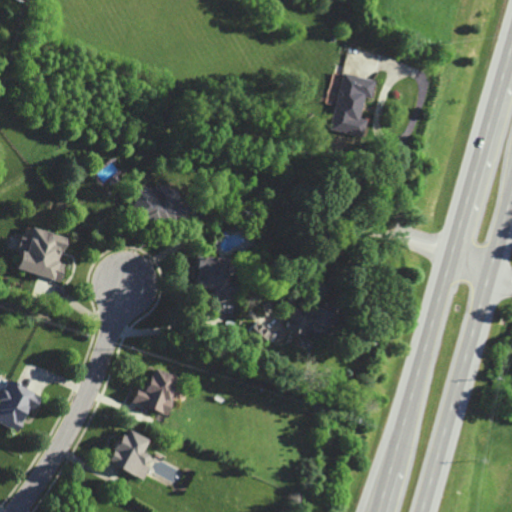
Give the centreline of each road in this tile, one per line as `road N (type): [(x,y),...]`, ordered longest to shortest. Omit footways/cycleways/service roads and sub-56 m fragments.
road 1 (trunk): [(511,50),(377,511)]
road 2 (trunk): [(419,511),(511,194)]
road 3 (residential): [(20,511),(72,439),(100,369)]
